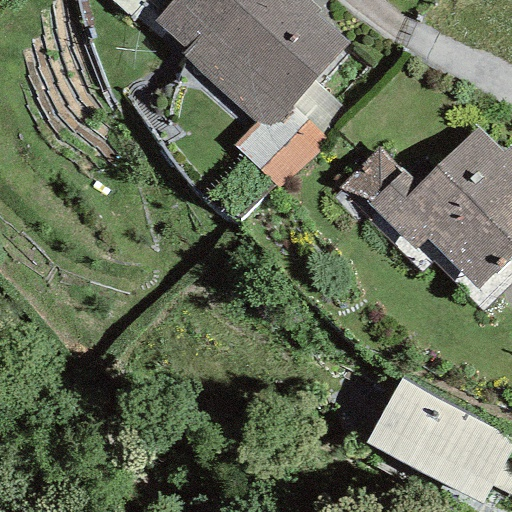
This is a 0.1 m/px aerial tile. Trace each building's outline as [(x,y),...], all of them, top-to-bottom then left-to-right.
[(347,42),(299,0),(172,0),(153,21),(255,121),(266,131),(291,106),(347,42)] [(281,193),(329,144),(291,106),(266,131),(255,121),(232,145),(281,193)] [(426,240),(475,291),(511,256),(511,151),(508,147),(501,154),(477,130),(418,186),(402,169),(399,172),(370,199),(365,204),(412,254),(426,240)] [(399,172),(378,148),(339,189),(370,199),(399,172)] [(511,447),(511,440),(400,379),(365,443),(481,505),(511,447)]
